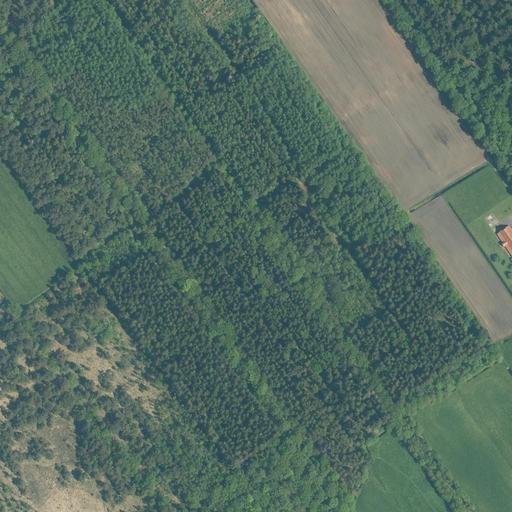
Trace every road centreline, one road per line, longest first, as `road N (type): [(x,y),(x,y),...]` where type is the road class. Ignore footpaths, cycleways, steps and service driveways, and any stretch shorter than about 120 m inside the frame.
road 1 (track): [(462,511),(107,0)]
road 2 (track): [(0,46),(345,511)]
road 3 (track): [(511,25),(443,64),(398,0)]
